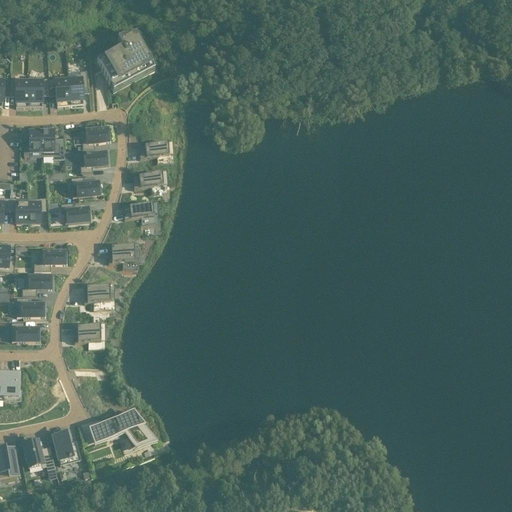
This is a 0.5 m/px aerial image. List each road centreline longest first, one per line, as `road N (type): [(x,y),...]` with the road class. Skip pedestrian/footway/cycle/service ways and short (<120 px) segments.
road 1 (residential): [(0,119),(118,118),(122,162),(93,240)]
road 2 (residential): [(93,240),(57,315),(55,356)]
